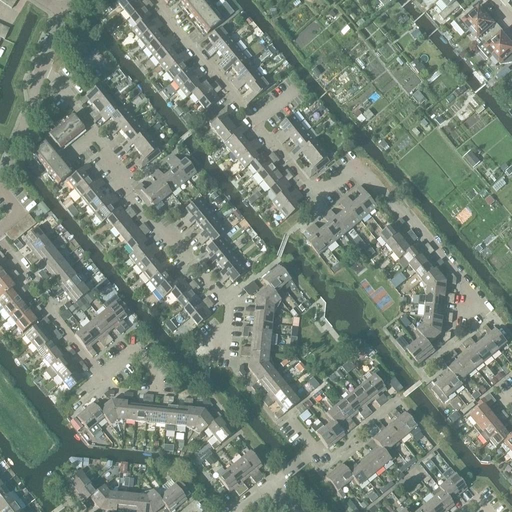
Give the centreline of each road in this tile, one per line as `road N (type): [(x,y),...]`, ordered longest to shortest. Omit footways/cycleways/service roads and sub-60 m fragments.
road 1 (residential): [(460,280),(356,164),(316,198),(253,125)]
road 2 (residential): [(222,303),(118,190),(117,170),(94,131)]
road 3 (residential): [(103,377),(0,244)]
road 4 (residential): [(253,125),(152,0)]
road 5 (residential): [(103,377),(134,351),(168,392),(208,395)]
road 6 (unclassified): [(0,188),(42,67)]
